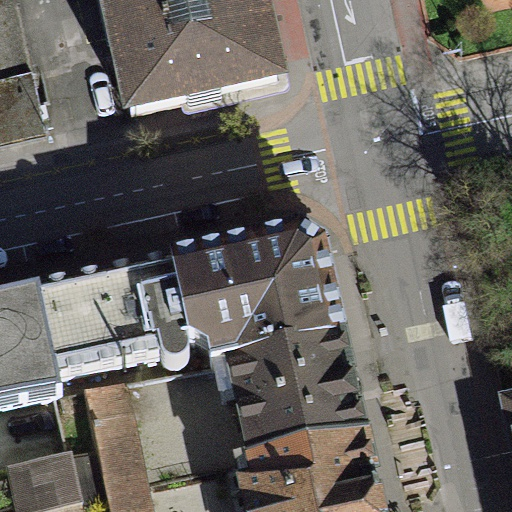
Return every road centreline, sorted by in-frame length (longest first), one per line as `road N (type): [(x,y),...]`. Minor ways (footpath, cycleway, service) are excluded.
road 1 (residential): [(0,226),(371,150)]
road 2 (residential): [(454,511),(371,150)]
road 3 (residential): [(371,150),(335,0)]
road 4 (residential): [(371,150),(511,117)]
